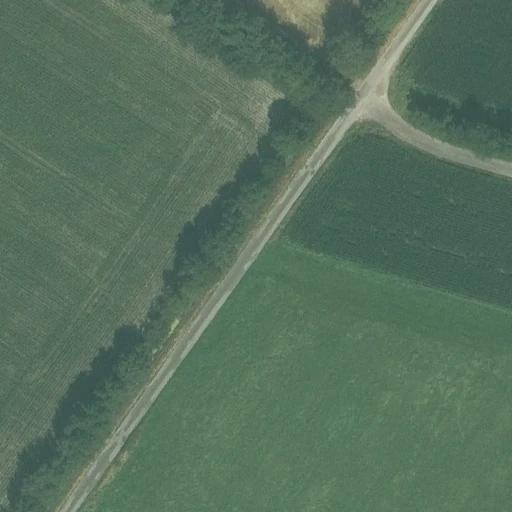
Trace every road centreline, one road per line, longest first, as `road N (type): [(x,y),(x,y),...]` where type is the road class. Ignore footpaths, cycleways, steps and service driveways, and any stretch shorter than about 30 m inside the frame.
road 1 (residential): [(415,0),(60,511)]
road 2 (track): [(511,154),(417,124),(352,84)]
